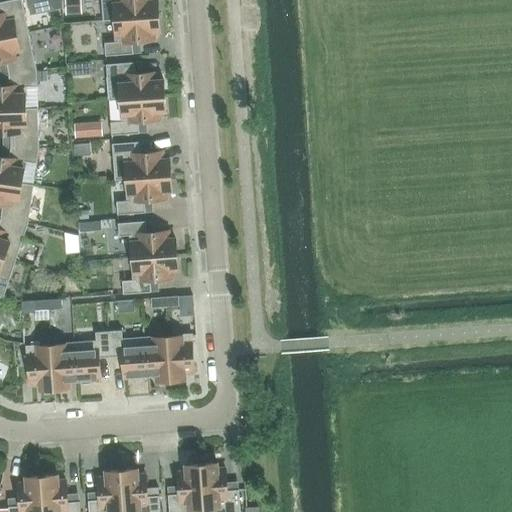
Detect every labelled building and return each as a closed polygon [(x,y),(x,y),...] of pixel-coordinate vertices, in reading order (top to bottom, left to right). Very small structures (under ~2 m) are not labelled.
[(0,38),(29,33),(21,0),(10,0),(0,2),(0,38)] [(30,0),(29,0),(31,12),(45,9),(42,0),(30,0)] [(101,0),(103,20),(115,20),(159,16),(157,0),(151,1),(151,0),(101,0)] [(116,42),(104,43),(105,56),(133,54),(132,42),(154,40),(154,32),(160,32),(159,16),(115,20),(116,42)] [(9,74),(37,71),(29,33),(0,38),(0,63),(7,62),(9,74)] [(72,53),(73,65),(95,64),(95,52),(72,53)] [(134,62),(106,64),(109,100),(121,99),(165,96),(163,80),(157,80),(157,73),(135,74),(134,62)] [(0,110),(38,109),(26,109),(25,88),(37,87),(37,71),(9,74),(9,86),(0,86),(0,110)] [(122,121),(110,122),(111,135),(139,134),(138,122),(160,120),(160,112),(166,112),(165,96),(121,99),(122,121)] [(210,125),(218,125),(217,105),(209,105),(210,125)] [(11,146),(39,147),(38,109),(0,110),(0,133),(11,134),(11,146)] [(78,112),(79,126),(105,126),(105,112),(78,112)] [(140,142),(112,144),(115,179),(126,179),(170,175),(169,159),(163,160),(163,152),(141,154),(140,142)] [(37,164),(39,147),(11,146),(9,158),(0,156),(0,180),(34,185),(22,183),(25,162),(37,164)] [(128,201),(116,202),(117,215),(145,213),(144,201),(166,199),(165,192),(172,191),(170,175),(126,179),(128,201)] [(28,224),(34,185),(0,180),(0,204),(3,205),(1,217),(28,224)] [(0,254),(16,260),(28,224),(1,217),(0,219),(0,254)] [(132,258),(176,255),(175,239),(169,239),(169,232),(147,233),(146,221),(118,223),(119,237),(131,236),(132,258)] [(0,295),(4,297),(16,260),(0,254),(0,295)] [(176,255),(132,258),(134,280),(122,281),(123,294),(151,293),(150,281),(172,279),(171,271),(178,271),(176,255)] [(183,303),(197,303),(196,284),(182,285),(183,303)] [(64,297),(64,289),(39,288),(39,297),(64,297)] [(164,297),(165,307),(179,306),(178,296),(164,297)] [(152,308),(165,307),(164,297),(151,298),(152,308)] [(61,299),(48,300),(49,309),(62,308),(61,299)] [(48,300),(35,301),(35,310),(49,309),(48,300)] [(148,376),(145,338),(122,340),(122,330),(108,331),(110,357),(123,356),(124,378),(148,376)] [(98,358),(110,357),(108,331),(95,332),(96,342),(73,344),(76,381),(100,380),(98,358)] [(167,337),(171,380),(185,379),(185,373),(194,373),(191,335),(167,337)] [(157,382),(171,380),(167,337),(145,338),(148,376),(156,375),(157,382)] [(68,382),(76,381),(73,344),(51,345),(54,389),(68,388),(68,382)] [(40,390),(54,389),(51,345),(27,347),(30,385),(39,384),(40,390)] [(2,363),(0,367),(0,377),(22,386),(27,373),(2,363)] [(201,464),(204,511),(240,511),(239,490),(227,490),(225,468),(218,469),(217,463),(201,464)] [(168,511),(204,511),(201,464),(185,465),(186,471),(178,472),(180,494),(168,495),(168,511)] [(121,470),(124,511),(160,511),(159,495),(147,496),(145,474),(138,475),(137,469),(121,470)] [(88,511),(124,511),(121,470),(105,471),(106,477),(98,478),(100,500),(88,501),(88,511)] [(41,476),(44,511),(79,511),(79,501),(67,502),(66,480),(58,481),(57,475),(41,476)] [(8,511),(44,511),(41,476),(25,477),(26,483),(18,484),(20,506),(8,507),(8,511)]
